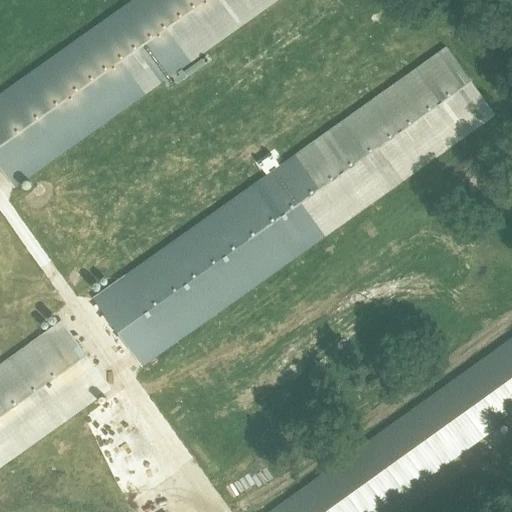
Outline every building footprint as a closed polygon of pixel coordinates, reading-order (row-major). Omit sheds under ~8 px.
[(128,0),(0,91),(0,166),(14,187),(276,0),(128,0)] [(409,176),(479,126),(496,114),(446,44),(375,95),(274,167),(176,236),(92,296),(141,365),(241,295),(409,176)] [(511,184),(499,201),(511,210),(511,184)] [(111,387),(62,318),(0,362),(0,466),(14,457),(111,387)] [(511,333),(266,511),(376,511),(511,415),(511,333)]
